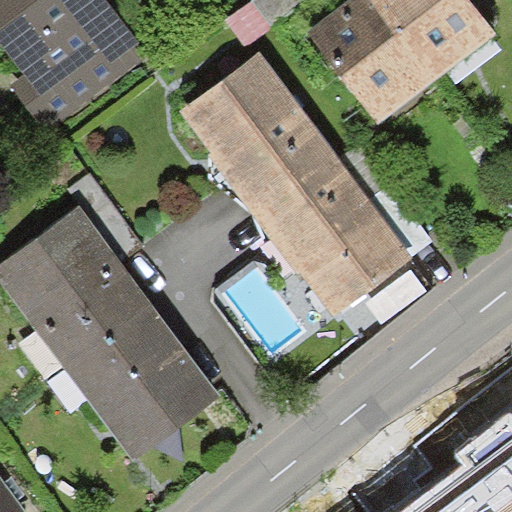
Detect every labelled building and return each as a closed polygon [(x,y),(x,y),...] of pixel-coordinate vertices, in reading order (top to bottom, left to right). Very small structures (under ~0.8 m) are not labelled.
[(148,51),(109,0),(0,0),(0,29),(64,114),(148,51)] [(341,0),(308,26),(384,123),(500,34),(473,0),(341,0)] [(345,150),(271,51),(185,115),(258,214),(345,150)] [(345,150),(258,214),(330,310),(416,246),(345,150)] [(154,303),(81,204),(0,263),(0,275),(68,367),(154,303)] [(154,303),(68,367),(139,463),(226,399),(154,303)] [(36,511),(0,462),(0,511),(36,511)]
